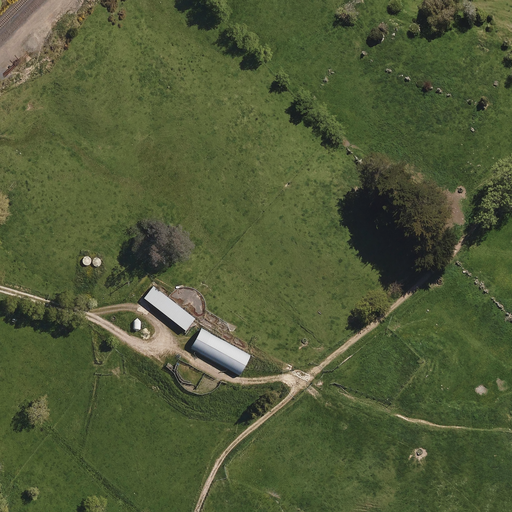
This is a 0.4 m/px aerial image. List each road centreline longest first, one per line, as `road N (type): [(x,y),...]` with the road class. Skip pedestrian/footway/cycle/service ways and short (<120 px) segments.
road 1 (track): [(0,282),(166,342),(243,381),(308,376)]
road 2 (track): [(308,376),(451,252),(511,181)]
road 3 (track): [(196,511),(224,451),(308,376)]
